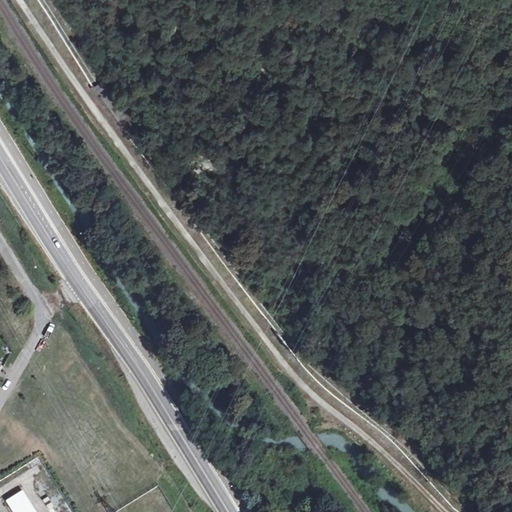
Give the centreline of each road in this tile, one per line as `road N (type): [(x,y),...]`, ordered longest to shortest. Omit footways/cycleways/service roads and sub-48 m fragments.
road 1 (track): [(25,0),(110,134),(308,381),(452,511)]
road 2 (tertiary): [(80,284),(226,511)]
road 3 (tertiary): [(0,156),(80,284)]
